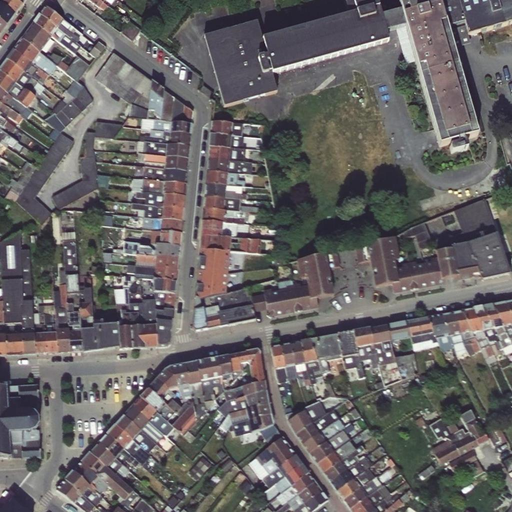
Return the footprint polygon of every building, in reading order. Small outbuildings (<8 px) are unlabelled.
[(0,0),(0,3),(15,16),(23,6),(14,0),(0,0)] [(103,3),(98,0),(79,0),(77,3),(81,6),(85,0),(87,0),(99,9),(100,8),(103,3)] [(511,0),(352,0),(355,12),(262,40),(257,23),(204,35),(223,109),(276,93),(271,75),(388,41),(385,33),(406,28),(439,148),(456,143),(456,146),(449,148),(450,155),(467,151),(467,145),(463,146),(463,140),(477,136),(452,49),(470,45),(468,35),(511,23),(511,0)] [(0,20),(8,26),(15,16),(0,3),(0,20)] [(39,16),(58,30),(64,21),(45,8),(39,16)] [(33,24),(51,38),(58,30),(39,16),(33,24)] [(80,34),(64,21),(58,30),(77,44),(80,40),(77,38),(80,34)] [(142,30),(130,21),(121,34),(133,43),(142,30)] [(22,39),(40,53),(42,51),(51,38),(33,24),(22,39)] [(77,44),(58,30),(51,38),(77,57),(80,52),(74,47),(77,44)] [(40,53),(22,39),(14,50),(32,64),(40,53)] [(99,43),(90,54),(96,59),(105,48),(99,43)] [(32,64),(14,50),(7,59),(24,73),(25,74),(32,64)] [(40,53),(54,64),(56,62),(42,51),(40,53)] [(40,53),(32,64),(49,77),(57,67),(54,64),(40,53)] [(148,115),(151,83),(113,54),(104,68),(95,80),(131,107),(129,119),(124,126),(123,129),(136,130),(137,120),(147,121),(148,115)] [(65,74),(72,80),(77,84),(77,83),(89,67),(77,57),(69,68),(65,74)] [(24,73),(7,59),(0,68),(0,72),(15,84),(24,73)] [(56,62),(54,64),(57,67),(65,74),(69,68),(58,59),(56,62)] [(25,74),(38,84),(41,80),(44,83),(49,77),(32,64),(25,74)] [(15,84),(0,72),(0,88),(7,94),(15,84)] [(15,84),(30,94),(38,84),(25,74),(24,73),(15,84)] [(77,97),(83,88),(77,83),(77,84),(72,80),(64,91),(65,92),(74,99),(77,97)] [(160,122),(164,92),(151,83),(148,115),(153,115),(154,121),(160,122)] [(7,94),(25,107),(27,109),(36,98),(30,94),(15,84),(7,94)] [(38,84),(30,94),(36,98),(39,94),(40,95),(45,89),(38,84)] [(93,103),(83,88),(77,97),(74,99),(67,106),(57,116),(55,114),(53,115),(43,122),(50,125),(60,134),(87,109),(87,108),(93,103)] [(74,99),(65,92),(62,96),(65,99),(62,103),(67,106),(74,99)] [(192,112),(164,92),(160,122),(172,123),(191,125),(192,112)] [(0,103),(18,116),(21,113),(25,107),(7,94),(0,103)] [(67,106),(62,103),(61,101),(57,107),(50,113),(53,115),(55,114),(57,116),(67,106)] [(18,116),(0,103),(0,111),(14,122),(18,116)] [(23,119),(18,116),(14,122),(18,125),(23,119)] [(16,128),(0,117),(0,130),(1,131),(3,127),(12,134),(16,128)] [(160,122),(154,121),(153,132),(171,134),(172,123),(160,122)] [(212,122),(211,135),(231,137),(233,124),(212,122)] [(123,129),(124,126),(97,123),(95,134),(95,138),(115,141),(123,129)] [(191,136),(191,125),(172,123),(171,134),(191,136)] [(243,125),(233,124),(231,137),(242,138),(243,125)] [(0,143),(2,141),(13,149),(18,143),(1,131),(0,130),(0,143)] [(171,134),(153,132),(150,131),(150,138),(145,137),(144,143),(168,145),(170,145),(171,134)] [(95,134),(87,133),(84,158),(80,159),(83,182),(52,198),(59,211),(99,189),(98,176),(93,151),(95,138),(95,134)] [(189,148),(191,136),(171,134),(170,145),(189,148)] [(73,143),(61,135),(42,162),(31,179),(25,188),(19,197),(15,202),(42,226),(52,215),(35,200),(73,143)] [(211,135),(210,148),(230,150),(231,137),(211,135)] [(245,138),(242,138),(231,137),(230,150),(244,151),(245,138)] [(168,145),(144,143),(142,155),(167,158),(168,145)] [(260,143),(248,143),(248,150),(260,151),(260,143)] [(188,160),(189,148),(170,145),(168,145),(167,158),(188,160)] [(210,148),(208,160),(229,162),(230,150),(210,148)] [(244,151),(230,150),(229,162),(244,163),(245,151),(244,151)] [(167,158),(142,155),(139,155),(138,163),(144,164),(144,168),(166,171),(167,158)] [(187,173),(188,160),(167,158),(166,171),(187,173)] [(31,179),(42,162),(39,159),(33,167),(24,160),(19,167),(22,170),(21,172),(24,174),(31,179)] [(208,160),(207,172),(228,174),(229,162),(208,160)] [(243,175),(244,163),(229,162),(228,174),(243,175)] [(166,171),(144,168),(143,175),(143,181),(165,184),(166,171)] [(501,169),(492,172),(497,190),(506,187),(501,169)] [(186,186),(187,173),(166,171),(165,184),(186,186)] [(207,172),(206,185),(227,187),(228,174),(207,172)] [(31,179),(24,174),(17,183),(25,188),(31,179)] [(242,188),(243,175),(228,174),(227,187),(242,188)] [(98,176),(99,189),(108,190),(109,177),(98,176)] [(19,197),(25,188),(17,183),(12,179),(10,181),(12,183),(7,189),(19,197)] [(489,179),(480,182),(485,199),(494,196),(489,179)] [(141,193),(143,181),(133,180),(132,192),(141,193)] [(165,184),(143,181),(141,193),(146,194),(164,196),(165,184)] [(185,198),(186,186),(165,184),(164,196),(185,198)] [(206,185),(204,197),(225,199),(227,187),(206,185)] [(241,195),(242,188),(227,187),(225,199),(241,200),(241,195)] [(164,196),(146,194),(145,206),(163,208),(164,196)] [(184,210),(185,198),(164,196),(163,208),(184,210)] [(204,197),(203,209),(224,211),(225,199),(204,197)] [(245,207),(246,201),(241,200),(225,199),(224,211),(227,211),(258,214),(259,208),(245,207)] [(453,212),(466,245),(495,235),(484,200),(453,212)] [(163,208),(145,206),(132,205),(131,211),(144,212),(143,219),(162,221),(163,208)] [(182,223),(184,210),(163,208),(162,221),(182,223)] [(203,209),(202,222),(223,224),(225,224),(227,211),(224,211),(203,209)] [(227,211),(225,224),(244,226),(244,224),(248,224),(249,216),(258,216),(258,214),(227,211)] [(162,221),(143,219),(142,226),(161,227),(162,221)] [(181,235),(182,223),(162,221),(161,227),(161,233),(181,235)] [(201,237),(221,238),(223,224),(202,222),(201,237)] [(242,239),(244,226),(225,224),(223,224),(221,238),(230,239),(242,239)] [(404,233),(403,234),(404,239),(415,237),(419,252),(433,246),(424,224),(412,228),(404,233)] [(0,237),(6,241),(20,233),(3,226),(0,230),(0,237)] [(158,231),(151,231),(150,243),(156,246),(156,245),(159,246),(161,233),(158,231)] [(23,308),(21,252),(20,233),(6,241),(0,244),(0,257),(3,303),(4,326),(14,325),(14,309),(23,308)] [(68,250),(76,249),(76,241),(74,241),(74,233),(62,233),(64,258),(69,257),(68,250)] [(180,248),(181,235),(161,233),(159,246),(180,248)] [(451,248),(466,245),(460,234),(449,238),(451,248)] [(509,275),(495,235),(466,245),(481,281),(509,275)] [(201,237),(199,251),(220,252),(220,253),(229,253),(230,239),(221,238),(201,237)] [(395,238),(366,245),(369,262),(374,289),(392,285),(399,284),(395,267),(394,262),(399,261),(395,238)] [(242,239),(230,239),(229,253),(275,257),(276,242),(242,239)] [(154,258),(156,246),(125,243),(124,255),(136,256),(154,258)] [(156,258),(179,261),(180,248),(159,246),(156,245),(156,246),(154,258),(156,258)] [(369,262),(366,245),(355,248),(358,264),(369,262)] [(481,281),(466,245),(451,248),(451,250),(456,278),(457,282),(472,279),(481,281)] [(64,270),(78,269),(77,249),(76,249),(68,250),(69,257),(64,258),(64,270)] [(443,281),(456,278),(451,250),(436,253),(438,262),(441,281),(443,281)] [(5,337),(25,336),(34,335),(32,308),(29,251),(21,252),(23,308),(14,309),(14,325),(4,326),(5,337)] [(198,264),(219,265),(220,253),(220,252),(199,251),(198,264)] [(325,255),(328,270),(340,268),(337,252),(325,255)] [(438,262),(436,253),(421,256),(423,264),(427,264),(438,262)] [(305,279),(306,283),(330,278),(328,270),(325,255),(297,262),(300,280),(305,279)] [(155,269),(156,258),(154,258),(136,256),(135,268),(155,269)] [(423,264),(421,256),(407,259),(408,264),(416,263),(416,266),(423,264)] [(156,258),(155,269),(178,271),(179,261),(156,258)] [(239,259),(238,267),(248,268),(248,260),(239,259)] [(280,260),(274,261),(275,268),(282,267),(280,260)] [(441,281),(438,262),(427,264),(431,288),(444,285),(443,281),(441,281)] [(421,290),(416,266),(416,263),(408,264),(395,267),(399,284),(392,285),(394,295),(421,290)] [(198,264),(196,285),(217,287),(219,265),(198,264)] [(431,288),(427,264),(423,264),(416,266),(421,290),(431,288)] [(248,268),(238,267),(236,292),(249,289),(275,282),(273,271),(248,268)] [(100,268),(92,268),(92,276),(100,276),(100,268)] [(153,280),(155,269),(135,268),(134,278),(134,282),(141,280),(153,282),(153,280)] [(79,305),(79,285),(78,269),(64,270),(66,287),(68,330),(69,330),(69,332),(81,331),(79,305)] [(153,280),(176,282),(178,271),(155,269),(153,280)] [(84,290),(91,289),(90,277),(86,278),(86,283),(83,283),(83,286),(79,285),(79,305),(85,304),(84,290)] [(131,328),(140,327),(137,306),(130,306),(129,293),(129,285),(133,286),(134,282),(134,278),(124,277),(124,290),(125,305),(116,306),(118,320),(118,325),(119,329),(131,328)] [(330,278),(306,283),(310,301),(315,300),(333,296),(330,278)] [(154,294),(175,295),(176,282),(153,280),(153,282),(154,293),(154,294)] [(285,282),(291,314),(317,310),(315,300),(310,301),(306,283),(293,286),(292,281),(285,282)] [(267,311),(268,315),(267,317),(272,318),(291,314),(285,282),(277,284),(278,289),(264,292),(264,295),(267,311)] [(209,299),(215,298),(217,287),(196,285),(195,299),(209,299)] [(68,330),(66,287),(59,287),(60,292),(53,293),(54,306),(56,331),(68,330)] [(81,331),(93,330),(93,327),(92,320),(91,289),(84,290),(85,304),(79,305),(81,331)] [(216,314),(252,307),(250,298),(249,289),(236,292),(215,298),(209,299),(211,308),(203,309),(205,318),(216,316),(216,314)] [(156,325),(155,321),(156,321),(155,312),(154,294),(154,293),(147,294),(149,309),(142,310),(143,327),(144,327),(156,325)] [(164,310),(173,311),(175,295),(154,294),(155,312),(163,312),(164,310)] [(252,307),(253,314),(267,311),(264,295),(250,298),(252,307)] [(209,299),(195,299),(192,330),(195,333),(207,331),(205,318),(203,309),(211,308),(209,299)] [(511,325),(511,318),(505,303),(492,306),(503,327),(511,325)] [(56,331),(54,306),(43,307),(46,334),(56,334),(56,331)] [(503,327),(492,306),(483,307),(493,329),(503,327)] [(46,334),(43,307),(32,308),(34,335),(46,334)] [(205,318),(207,331),(255,322),(253,314),(252,307),(216,314),(216,316),(205,318)] [(493,329),(483,307),(474,309),(484,331),(493,329)] [(484,331),(474,309),(462,311),(472,333),(484,331)] [(156,321),(172,322),(173,311),(164,310),(163,312),(155,312),(156,321)] [(472,333),(462,311),(450,314),(460,335),(472,333)] [(460,335),(450,314),(440,316),(450,337),(460,335)] [(450,337),(440,316),(427,318),(433,334),(436,340),(450,337)] [(433,334),(427,318),(407,322),(411,338),(433,334)] [(156,325),(157,349),(166,348),(170,345),(172,322),(156,321),(155,321),(156,325)] [(411,338),(407,322),(387,326),(390,342),(411,338)] [(95,351),(120,347),(119,329),(118,325),(93,327),(93,330),(95,351)] [(145,349),(157,349),(156,325),(144,327),(145,349)] [(511,325),(503,327),(511,345),(511,325)] [(390,342),(387,326),(370,329),(373,346),(390,342)] [(145,349),(144,327),(143,327),(140,327),(131,328),(132,350),(145,349)] [(493,329),(500,342),(506,357),(511,354),(511,345),(503,327),(493,329)] [(120,351),(132,350),(131,328),(119,329),(120,347),(120,351)] [(373,346),(370,329),(353,332),(357,349),(373,346)] [(500,342),(493,329),(484,331),(494,356),(495,358),(501,356),(503,359),(507,358),(506,357),(500,342)] [(56,331),(56,334),(58,355),(70,354),(69,332),(69,330),(68,330),(56,331)] [(81,331),(82,353),(95,351),(93,330),(81,331)] [(81,331),(69,332),(70,354),(82,353),(81,331)] [(484,331),(472,333),(481,351),(484,350),(488,358),(494,356),(484,331)] [(358,355),(357,349),(353,332),(336,335),(341,355),(342,358),(358,355)] [(472,333),(460,335),(467,353),(469,358),(475,355),(474,354),(481,351),(472,333)] [(34,335),(35,356),(47,355),(46,334),(34,335)] [(56,334),(46,334),(47,355),(58,355),(56,334)] [(436,340),(433,334),(411,338),(412,345),(431,341),(432,345),(437,343),(436,340)] [(34,335),(25,336),(26,357),(35,356),(34,335)] [(341,355),(336,335),(311,341),(317,360),(341,355)] [(460,335),(450,337),(453,348),(456,359),(467,353),(460,335)] [(0,337),(0,358),(26,357),(25,336),(5,337),(0,337)] [(453,348),(450,337),(436,340),(437,343),(439,346),(441,352),(453,348)] [(412,345),(411,338),(390,342),(395,360),(402,381),(414,376),(411,356),(414,355),(412,345)] [(317,360),(311,341),(301,343),(305,364),(317,362),(317,360)] [(439,346),(437,343),(432,345),(431,341),(412,345),(414,355),(439,346)] [(395,360),(390,342),(373,346),(378,365),(388,362),(391,373),(381,377),(385,388),(402,381),(395,360)] [(305,364),(301,343),(290,345),(295,367),(305,364)] [(295,367),(290,345),(280,347),(284,369),(295,367)] [(378,365),(373,346),(357,349),(358,355),(360,362),(370,360),(372,370),(379,368),(378,365)] [(280,347),(271,348),(275,371),(284,369),(280,347)] [(257,351),(245,353),(247,363),(249,366),(252,385),(264,383),(260,354),(257,351)] [(245,353),(228,357),(232,373),(241,372),(239,364),(244,364),(247,363),(245,353)] [(326,362),(342,358),(341,355),(317,360),(317,362),(321,376),(330,373),(326,362)] [(360,362),(358,355),(342,358),(345,371),(355,369),(359,380),(365,379),(360,362)] [(228,357),(218,359),(221,377),(232,375),(232,373),(228,357)] [(218,359),(207,361),(211,381),(222,379),(221,377),(218,359)] [(207,361),(196,363),(201,383),(211,381),(207,361)] [(321,376),(317,362),(305,364),(311,385),(311,386),(316,384),(315,380),(322,378),(321,376)] [(196,363),(185,365),(189,387),(189,388),(201,386),(201,383),(196,363)] [(232,375),(234,383),(242,374),(245,370),(244,364),(239,364),(241,372),(232,373),(232,375)] [(311,385),(305,364),(295,367),(296,374),(302,373),(306,386),(311,385)] [(185,365),(171,368),(176,389),(189,387),(185,365)] [(296,374),(295,367),(284,369),(287,380),(291,379),(294,389),(301,387),(296,374)] [(176,389),(171,368),(164,372),(157,380),(169,391),(176,389)] [(284,369),(275,371),(277,386),(282,384),(283,390),(289,388),(287,380),(284,369)] [(234,383),(232,375),(221,377),(222,379),(224,392),(235,389),(234,383)] [(211,381),(201,383),(201,386),(205,403),(212,402),(211,399),(219,397),(223,394),(224,392),(222,379),(211,381)] [(169,391),(157,380),(148,390),(160,400),(169,391)] [(266,393),(264,383),(252,385),(242,388),(244,398),(245,398),(266,393)] [(329,383),(325,385),(329,398),(335,398),(329,383)] [(192,405),(196,424),(206,413),(205,403),(201,386),(189,388),(192,405)] [(38,387),(7,388),(8,412),(28,412),(35,413),(39,419),(37,400),(39,400),(38,387)] [(169,391),(189,409),(192,405),(189,388),(189,387),(176,389),(169,391)] [(0,459),(11,459),(9,435),(29,434),(35,431),(39,426),(39,419),(35,413),(28,412),(8,412),(7,388),(0,388),(0,459)] [(235,389),(224,392),(223,394),(226,403),(244,398),(242,388),(235,389)] [(160,400),(148,390),(140,399),(156,413),(164,404),(160,400)] [(164,404),(180,417),(189,409),(169,391),(160,400),(164,404)] [(268,405),(266,393),(245,398),(248,410),(268,405)] [(244,398),(226,403),(229,415),(245,411),(248,410),(245,398),(244,398)] [(318,406),(306,411),(313,424),(333,411),(336,409),(329,398),(317,405),(318,406)] [(156,413),(140,399),(132,408),(148,422),(156,413)] [(282,403),(286,416),(295,413),(292,399),(282,403)] [(164,404),(156,413),(171,427),(180,417),(164,404)] [(196,424),(192,405),(189,409),(180,417),(171,427),(172,428),(183,438),(196,424)] [(271,415),(268,405),(248,410),(245,411),(248,422),(271,415)] [(148,422),(132,408),(124,417),(140,431),(148,422)] [(354,410),(350,413),(356,420),(360,417),(354,410)] [(245,411),(229,415),(232,426),(248,422),(245,411)] [(306,411),(288,422),(296,436),(312,424),(313,424),(306,411)] [(313,424),(312,424),(319,434),(333,424),(339,420),(333,411),(313,424)] [(465,425),(474,420),(470,411),(460,417),(465,425)] [(156,413),(148,422),(162,434),(166,430),(169,432),(172,428),(171,427),(156,413)] [(223,423),(228,430),(232,426),(229,415),(223,423)] [(273,426),(271,415),(248,422),(251,434),(259,431),(273,426)] [(140,431),(124,417),(115,426),(132,440),(140,431)] [(345,429),(339,420),(333,424),(319,434),(326,443),(327,442),(345,429)] [(474,420),(465,425),(468,433),(465,434),(473,450),(489,442),(483,431),(481,432),(474,420)] [(162,434),(148,422),(140,431),(161,450),(165,446),(172,451),(176,446),(162,434)] [(248,422),(232,426),(233,432),(235,438),(251,434),(248,422)] [(436,423),(430,428),(439,443),(446,439),(436,423)] [(312,424),(296,436),(303,445),(319,434),(312,424)] [(452,435),(459,432),(454,424),(446,429),(452,441),(455,439),(452,435)] [(9,435),(11,459),(22,459),(22,460),(41,459),(39,426),(35,431),(29,434),(9,435)] [(132,440),(115,426),(107,435),(123,450),(132,440)] [(282,438),(273,426),(259,431),(270,448),(282,438)] [(493,430),(500,444),(501,445),(507,442),(499,427),(493,430)] [(368,428),(364,431),(369,439),(374,436),(368,428)] [(348,432),(345,429),(327,442),(334,453),(351,441),(345,434),(348,432)] [(473,450),(465,434),(462,430),(459,432),(452,435),(455,439),(463,456),(473,450)] [(493,447),(500,444),(493,430),(486,433),(493,447)] [(161,450),(140,431),(132,440),(148,456),(151,452),(156,457),(161,450)] [(319,434),(303,445),(309,454),(326,443),(319,434)] [(123,450),(107,435),(99,444),(115,459),(123,450)] [(356,436),(351,441),(334,453),(341,462),(362,446),(363,445),(359,440),(356,436)] [(295,456),(282,438),(270,448),(255,459),(261,468),(271,461),(277,470),(295,456)] [(441,467),(463,456),(455,439),(452,441),(433,451),(441,467)] [(148,456),(132,440),(123,450),(135,461),(138,457),(151,468),(156,463),(148,456)] [(327,442),(326,443),(309,454),(317,465),(334,453),(327,442)] [(115,459),(99,444),(90,454),(104,467),(106,469),(115,459)] [(369,455),(362,446),(341,462),(347,471),(358,463),(365,458),(369,455)] [(135,461),(123,450),(115,459),(127,470),(131,465),(136,470),(140,465),(135,461)] [(341,462),(334,453),(317,465),(323,474),(341,462)] [(104,467),(90,454),(81,463),(95,476),(104,467)] [(473,454),(456,463),(459,469),(476,460),(473,454)] [(302,465),(295,456),(277,470),(284,479),(302,465)] [(228,457),(220,463),(224,465),(230,459),(228,457)] [(202,458),(188,473),(196,480),(210,465),(202,458)] [(369,462),(365,458),(358,463),(364,472),(367,469),(364,465),(369,462)] [(127,470),(115,459),(106,469),(121,481),(124,478),(132,485),(137,479),(127,470)] [(261,468),(255,459),(249,465),(262,481),(265,478),(262,473),(264,472),(261,468)] [(262,473),(265,478),(277,470),(271,461),(261,468),(264,472),(262,473)] [(347,471),(341,462),(323,474),(330,484),(347,471)] [(477,462),(465,469),(472,479),(483,472),(477,462)] [(95,476),(81,463),(73,472),(89,487),(97,478),(95,476)] [(364,472),(358,463),(347,471),(354,480),(364,472)] [(308,474),(302,465),(284,479),(291,488),(308,474)] [(434,471),(430,466),(418,475),(418,476),(421,481),(431,475),(430,474),(434,471)] [(121,481),(106,469),(104,467),(95,476),(97,478),(108,488),(120,498),(124,502),(125,502),(133,492),(121,481)] [(265,478),(262,481),(269,490),(284,479),(277,470),(265,478)] [(347,471),(330,484),(336,492),(354,480),(347,471)] [(89,487),(73,472),(65,482),(82,496),(89,487)] [(371,481),(364,472),(354,480),(360,489),(371,481)] [(315,483),(308,474),(291,488),(297,497),(315,483)] [(97,478),(89,487),(101,496),(108,488),(97,478)] [(371,481),(360,489),(367,498),(377,491),(382,487),(376,478),(371,481)] [(284,479),(269,490),(261,496),(264,501),(269,497),(272,501),(276,499),(282,496),(291,488),(284,479)] [(360,489),(354,480),(336,492),(343,501),(360,489)] [(82,496),(65,482),(56,491),(74,504),(78,500),(81,497),(82,496)] [(321,492),(315,483),(297,497),(303,505),(321,492)] [(384,486),(382,487),(377,491),(367,498),(374,507),(377,511),(384,511),(390,507),(384,500),(390,495),(384,486)] [(101,496),(89,487),(82,496),(81,497),(95,508),(103,498),(101,496)] [(291,488),(282,496),(288,504),(297,497),(291,488)] [(367,498),(360,489),(343,501),(349,510),(367,498)] [(409,491),(390,507),(384,511),(393,511),(410,499),(408,496),(411,494),(409,491)] [(138,496),(133,492),(125,502),(129,506),(138,496)] [(313,511),(328,501),(321,492),(303,505),(308,511),(313,511)] [(288,504),(282,496),(276,499),(279,502),(283,507),(288,504)] [(290,508),(292,511),(294,511),(303,505),(297,497),(288,504),(290,508)] [(117,510),(124,502),(120,498),(113,507),(117,510)] [(262,510),(267,503),(259,498),(255,504),(262,510)] [(367,511),(374,507),(367,498),(349,510),(350,511),(367,511)] [(26,511),(12,499),(0,511),(26,511)] [(78,500),(74,504),(84,511),(85,511),(88,508),(89,508),(78,500)] [(132,511),(153,511),(154,511),(142,500),(134,510),(132,511)] [(129,506),(125,502),(124,502),(117,510),(119,511),(132,511),(134,510),(129,506)]
